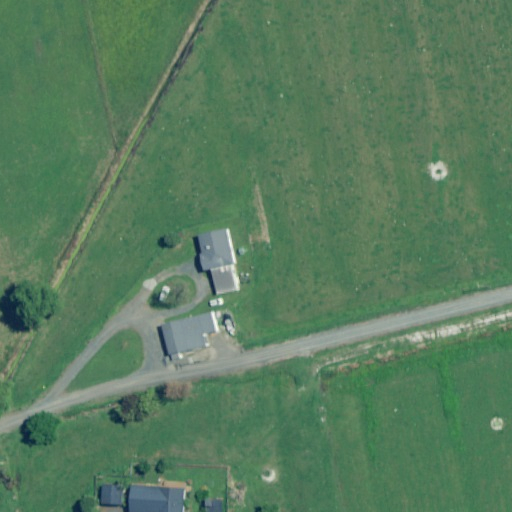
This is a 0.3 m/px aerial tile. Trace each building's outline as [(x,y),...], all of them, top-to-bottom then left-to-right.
[(236,265),(229,230),(199,237),(206,271),(214,270),(220,295),(238,291),(233,266),(236,265)] [(238,328),(233,309),(164,325),(171,356),(209,347),(206,335),(238,328)] [(124,506),(125,486),(104,485),(103,505),(124,506)] [(185,511),(187,491),(135,488),(133,511),(185,511)] [(223,511),(224,500),(209,500),(208,511),(223,511)]
